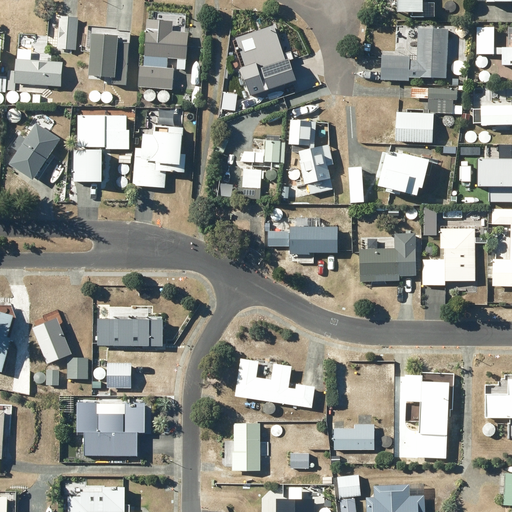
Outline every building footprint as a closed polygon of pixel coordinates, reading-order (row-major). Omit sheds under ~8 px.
[(397,0),(397,12),(422,13),(422,0),(397,0)] [(58,16),(56,49),(76,51),(77,17),(58,16)] [(296,31),(278,19),(273,26),(290,38),(296,31)] [(140,67),(138,87),(172,90),(174,69),(166,69),(167,58),(186,60),(188,33),(171,32),(172,23),(147,21),(144,67),(140,67)] [(91,48),(88,76),(115,79),(117,49),(122,50),(124,29),(88,26),(86,47),(91,48)] [(476,27),(476,54),(493,54),(494,27),(476,27)] [(511,27),(508,28),(508,48),(501,48),(502,65),(511,65),(511,27)] [(417,29),(416,78),(446,79),(447,30),(417,29)] [(273,55),(277,69),(293,64),(290,51),(273,55)] [(380,80),(408,82),(410,57),(381,56),(380,80)] [(294,90),(314,82),(307,66),(289,73),(290,76),(286,78),(285,74),(277,77),(274,70),(259,75),(262,82),(258,84),(249,59),(231,66),(236,79),(233,81),(231,77),(225,79),(224,99),(237,94),(239,99),(242,98),(246,107),(259,102),(260,105),(284,96),(283,94),(291,91),(290,89),(294,87),(294,90)] [(14,84),(61,87),(62,63),(15,60),(14,84)] [(428,98),(428,112),(462,113),(462,106),(452,105),(453,100),(456,100),(456,89),(412,88),(411,98),(428,98)] [(511,106),(481,107),(481,110),(473,110),(473,124),(481,123),(481,126),(511,125),(511,106)] [(433,114),(396,112),(394,141),(431,143),(433,114)] [(298,153),(300,161),(299,162),(304,185),(308,184),(310,195),(332,189),(327,166),(333,164),(329,145),(314,149),(315,121),(290,120),(290,123),(286,123),(285,140),(289,140),(288,145),(292,145),(292,152),(298,153)] [(8,165),(32,181),(34,179),(37,181),(48,164),(45,162),(60,140),(36,124),(27,138),(20,134),(11,147),(17,151),(8,165)] [(186,155),(181,154),(183,129),(154,126),(153,136),(143,136),(142,149),(135,149),(132,186),(164,189),(165,172),(184,173),(186,155)] [(285,143),(280,143),(280,141),(265,140),(264,162),(284,163),(285,143)] [(464,172),(484,185),(484,203),(511,204),(511,201),(511,160),(511,161),(511,144),(488,145),(489,165),(474,156),(464,172)] [(243,166),(263,167),(263,149),(253,148),(253,152),(244,151),(243,166)] [(74,151),(73,182),(101,183),(102,151),(74,151)] [(420,175),(417,174),(418,171),(420,172),(423,162),(403,156),(397,175),(396,175),(395,175),(394,175),(393,177),(394,178),(391,177),(387,192),(395,195),(401,192),(416,197),(420,186),(417,185),(420,175)] [(351,183),(344,183),(344,192),(352,192),(352,202),(365,202),(365,167),(351,167),(351,183)] [(245,168),(244,187),(235,186),(235,193),(249,194),(250,187),(263,188),(264,169),(245,168)] [(439,207),(426,206),(425,234),(438,235),(439,207)] [(511,209),(492,210),(492,224),(511,224),(511,209)] [(269,231),(269,223),(264,223),(264,231),(268,231),(268,246),(288,247),(288,232),(269,231)] [(337,227),(290,227),(290,255),(309,255),(309,253),(337,253),(337,227)] [(475,228),(440,229),(441,259),(423,260),(423,286),(445,285),(444,272),(455,272),(455,275),(475,275),(475,228)] [(493,259),(492,286),(511,286),(511,231),(510,232),(510,260),(493,259)] [(360,273),(360,275),(413,275),(413,234),(396,234),(396,249),(359,250),(360,273)] [(7,334),(13,312),(0,308),(0,369),(1,369),(10,336),(7,334)] [(31,325),(47,362),(72,351),(56,315),(31,325)] [(99,317),(98,344),(166,346),(167,319),(99,317)] [(67,377),(87,377),(87,356),(67,356),(67,377)] [(240,356),(234,394),(312,406),(315,385),(295,382),(295,386),(288,385),(291,364),(274,362),(271,378),(256,376),(258,359),(240,356)] [(130,361),(107,362),(108,386),(131,386),(130,361)] [(46,368),(46,383),(58,384),(58,368),(46,368)] [(406,372),(404,398),(420,399),(419,431),(446,433),(449,380),(422,379),(422,373),(406,372)] [(485,415),(511,416),(511,377),(508,378),(508,392),(485,391),(485,415)] [(122,401),(122,411),(99,411),(99,400),(77,400),(77,430),(84,430),(84,453),(136,453),(136,429),(144,429),(144,401),(122,401)] [(232,469),(260,469),(260,421),(233,421),(233,449),(232,449),(232,469)] [(355,423),(355,427),(334,427),(334,447),(374,447),(374,423),(355,423)] [(309,451),(291,451),(291,465),(284,465),(284,474),(290,474),(290,467),(309,467),(309,451)] [(511,471),(505,471),(503,503),(511,503),(511,471)] [(357,473),(337,475),(340,496),(360,494),(357,473)] [(64,495),(84,495),(84,479),(64,479),(64,495)] [(374,484),(374,495),(366,495),(366,511),(424,511),(424,493),(409,494),(408,483),(374,484)] [(307,492),(315,495),(319,488),(311,484),(307,492)] [(313,511),(314,496),(276,496),(276,511),(313,511)] [(355,511),(354,497),(340,498),(340,511),(355,511)] [(114,507),(86,508),(85,511),(133,511),(133,500),(114,501),(114,507)]
